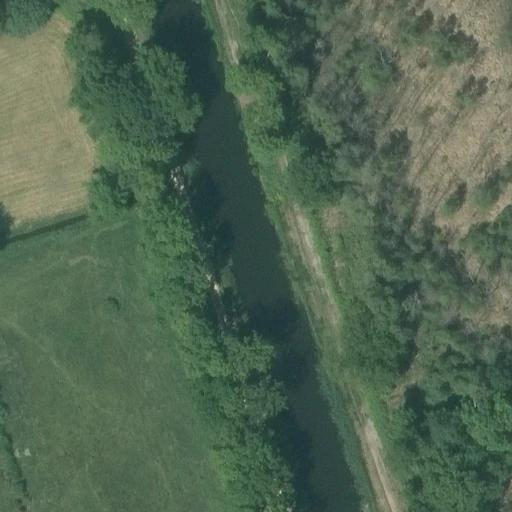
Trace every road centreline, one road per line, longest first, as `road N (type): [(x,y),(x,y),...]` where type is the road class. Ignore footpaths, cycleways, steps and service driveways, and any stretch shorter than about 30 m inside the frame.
road 1 (track): [(223,0),(393,511)]
road 2 (track): [(281,511),(113,0)]
